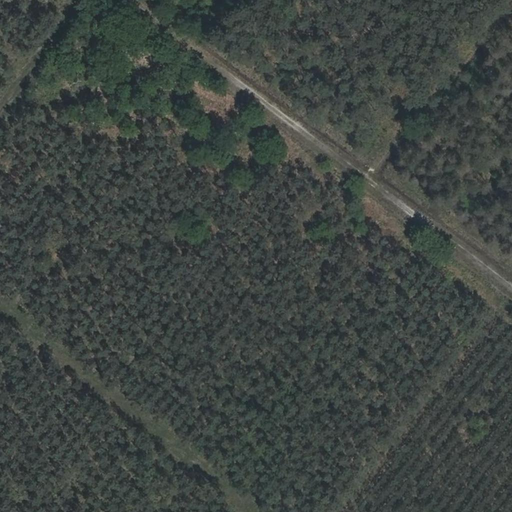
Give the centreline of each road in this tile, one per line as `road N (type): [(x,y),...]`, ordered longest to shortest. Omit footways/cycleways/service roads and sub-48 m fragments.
road 1 (track): [(511,275),(132,0)]
road 2 (track): [(80,0),(0,114)]
